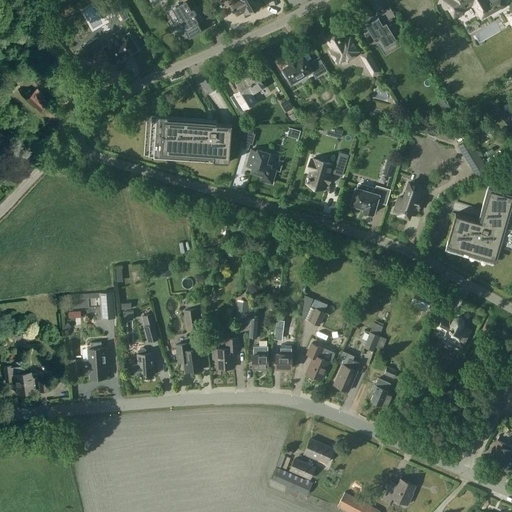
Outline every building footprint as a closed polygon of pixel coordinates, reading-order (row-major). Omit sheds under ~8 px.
[(186,31),(189,37),(203,30),(199,23),(195,14),(200,11),(193,0),(179,0),(181,3),(169,10),(174,19),(178,17),(181,22),(180,23),(181,26),(182,25),(185,30),(184,31),(185,31),(186,31)] [(236,0),(231,3),(233,7),(232,8),(233,10),(234,10),(237,14),(244,10),(246,13),(262,5),(259,0),(236,0)] [(445,0),(444,0),(453,16),(463,10),(461,7),(472,1),(478,11),(482,18),(488,14),(502,6),(505,5),(501,0),(445,0)] [(364,34),(370,44),(375,41),(376,41),(377,40),(380,38),(385,46),(396,39),(393,34),(399,30),(392,19),(385,23),(381,15),(374,19),(374,20),(372,21),(370,19),(364,23),(369,30),(364,34)] [(112,64),(113,64),(114,64),(138,50),(139,49),(138,48),(138,49),(129,33),(130,33),(129,32),(128,33),(122,37),(110,44),(104,47),(98,37),(82,46),(91,62),(106,53),(112,63),(112,64)] [(339,38),(336,32),(326,39),(332,48),(329,50),(332,56),(337,63),(339,61),(340,62),(347,58),(348,60),(355,56),(354,54),(359,51),(351,37),(342,42),(340,39),(341,39),(339,38)] [(375,64),(368,52),(361,56),(369,68),(375,64)] [(318,69),(321,74),(327,70),(319,57),(313,61),(314,62),(309,65),(304,56),(297,60),(296,58),(289,63),(290,64),(283,68),(284,71),(282,72),(286,78),(288,77),(291,83),(299,78),(300,80),(306,77),(305,75),(312,70),(313,73),(318,69)] [(241,90),(235,94),(244,108),(254,103),(249,95),(264,86),(254,70),(253,71),(251,70),(248,72),(248,73),(236,81),(241,90)] [(11,89),(14,92),(20,87),(17,83),(11,89)] [(29,90),(25,94),(29,98),(27,100),(39,112),(41,110),(42,111),(47,106),(46,105),(47,103),(42,98),(44,96),(37,89),(33,94),(29,90)] [(443,99),(438,102),(443,110),(448,107),(443,99)] [(509,126),(511,124),(511,106),(501,115),(509,126)] [(214,161),(230,162),(232,124),(225,123),(216,123),(216,124),(150,120),(148,150),(214,155),(214,161)] [(497,135),(489,126),(484,131),(491,139),(497,135)] [(0,168),(6,161),(0,156),(0,141),(0,142),(9,149),(15,141),(0,128),(0,168)] [(511,134),(507,128),(503,131),(508,138),(511,134)] [(253,133),(245,131),(242,141),(250,143),(253,133)] [(253,167),(252,169),(251,171),(256,173),(263,175),(261,180),(272,183),(276,170),(270,168),(271,164),(266,163),(269,153),(258,149),(257,151),(252,149),(247,165),(253,167)] [(311,159),(308,170),(310,170),(308,178),(307,179),(308,180),(307,183),(325,189),(327,183),(329,183),(331,176),(329,175),(330,172),(334,173),(334,174),(342,176),(347,157),(339,154),(335,165),(332,164),(314,159),(313,160),(311,159)] [(397,162),(387,159),(383,173),(393,176),(397,162)] [(404,198),(400,197),(395,212),(409,217),(410,213),(414,214),(417,208),(419,209),(422,199),(420,198),(423,190),(418,188),(419,185),(410,182),(404,198)] [(491,189),(481,221),(455,213),(448,240),(446,247),(493,261),(495,256),(498,244),(510,247),(511,240),(511,188),(491,182),(489,183),(492,184),(491,189)] [(356,188),(351,204),(364,208),(363,210),(373,213),(377,201),(386,204),(390,190),(377,185),(374,193),(364,190),(365,188),(358,186),(357,188),(356,188)] [(160,270),(169,269),(168,261),(159,262),(160,270)] [(365,273),(371,281),(377,277),(371,269),(365,273)] [(410,303),(427,311),(433,296),(417,288),(410,303)] [(280,290),(273,289),(271,298),(278,299),(280,290)] [(100,305),(115,304),(114,291),(99,292),(100,305)] [(247,317),(248,301),(237,300),(236,316),(247,317)] [(315,307),(310,321),(319,325),(325,312),(315,307)] [(187,330),(199,328),(196,309),(184,310),(187,330)] [(152,313),(143,316),(146,325),(145,326),(149,341),(158,339),(154,323),(155,323),(152,313)] [(249,338),(257,339),(258,317),(250,317),(249,338)] [(454,320),(453,322),(449,320),(448,321),(439,317),(434,326),(443,331),(441,336),(462,347),(470,331),(462,326),(462,325),(463,324),(463,323),(463,322),(463,321),(463,320),(462,320),(462,319),(461,318),(460,318),(459,318),(459,317),(458,317),(457,317),(456,318),(455,318),(455,319),(454,319),(454,320)] [(282,340),(284,320),(276,319),(274,340),(282,340)] [(375,347),(379,336),(370,332),(364,347),(373,350),(375,347)] [(224,348),(212,349),(213,360),(217,360),(217,366),(214,367),(219,367),(221,368),(233,368),(232,351),(239,350),(239,338),(226,339),(226,346),(224,348)] [(89,361),(84,362),(85,375),(90,375),(90,378),(106,377),(105,364),(108,364),(107,354),(105,355),(104,347),(102,348),(101,341),(90,342),(91,348),(88,348),(89,361)] [(253,354),(253,368),(268,368),(268,354),(268,346),(267,346),(267,341),(260,341),(260,346),(253,346),(253,354)] [(176,344),(178,362),(184,362),(186,371),(202,369),(200,348),(189,349),(188,343),(176,344)] [(314,357),(307,373),(321,379),(323,374),(325,374),(328,369),(326,367),(329,361),(322,358),(320,355),(323,348),(312,343),(307,354),(314,357)] [(139,375),(154,374),(153,353),(146,353),(146,350),(144,348),(139,349),(138,351),(138,354),(138,364),(130,365),(131,374),(139,373),(139,375)] [(280,354),(277,354),(276,368),(291,368),(292,348),(281,348),(280,354)] [(344,365),(343,364),(334,385),(348,391),(357,370),(360,363),(349,358),(346,364),(344,365)] [(383,365),(376,362),(374,367),(383,371),(385,365),(383,365)] [(20,366),(11,367),(11,366),(4,366),(6,382),(12,381),(13,387),(17,387),(18,394),(34,392),(31,373),(25,373),(24,369),(20,366)] [(394,378),(397,371),(388,367),(384,374),(394,378)] [(373,394),(371,401),(382,405),(383,404),(388,406),(392,397),(386,394),(388,390),(390,383),(378,378),(375,385),(374,384),(371,393),(373,394)] [(47,380),(39,381),(40,391),(49,390),(47,380)] [(333,448),(311,438),(304,453),(327,462),(333,448)] [(511,446),(497,440),(491,455),(508,462),(511,455),(511,446)] [(293,448),(287,445),(284,452),(291,455),(293,448)] [(277,465),(286,469),(290,458),(281,454),(277,465)] [(315,467),(295,458),(290,470),(310,478),(315,467)] [(312,483),(279,468),(274,480),(307,494),(312,483)] [(415,485),(401,479),(396,489),(389,486),(383,499),(392,503),(394,498),(408,504),(413,493),(412,493),(415,485)] [(379,511),(380,510),(345,492),(337,506),(348,511),(379,511)]
